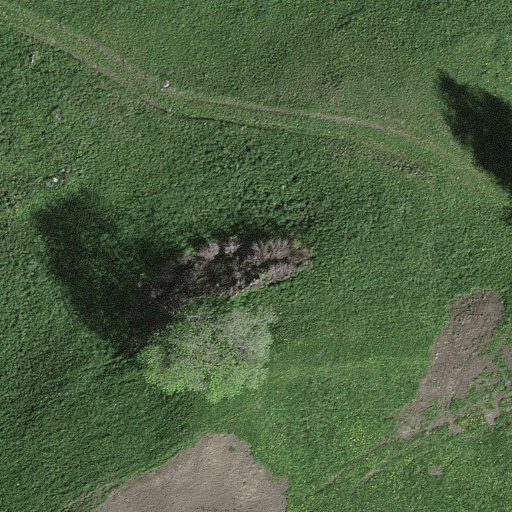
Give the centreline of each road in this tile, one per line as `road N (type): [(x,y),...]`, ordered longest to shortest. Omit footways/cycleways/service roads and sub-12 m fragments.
road 1 (track): [(511,199),(373,147),(182,102),(0,17)]
road 2 (track): [(511,421),(303,511)]
